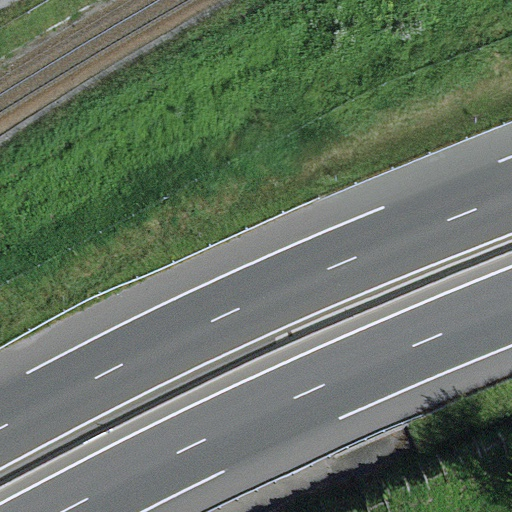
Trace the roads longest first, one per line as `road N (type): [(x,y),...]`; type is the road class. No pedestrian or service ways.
road 1 (motorway): [(511,195),(205,324),(0,427)]
road 2 (motorway): [(74,511),(259,420),(511,312)]
